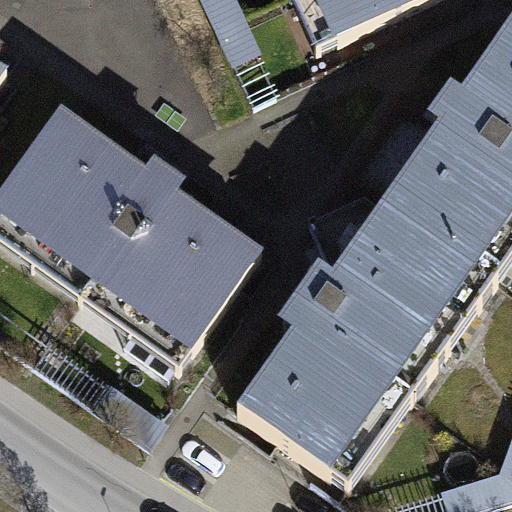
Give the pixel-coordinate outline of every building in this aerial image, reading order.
[(287,0),(318,70),(447,13),(440,0),(287,0)] [(441,163),(385,241),(493,318),(511,291),(511,63),(463,132),(451,124),(429,155),(441,163)] [(0,105),(13,88),(0,77),(0,105)] [(0,210),(0,247),(179,378),(187,367),(195,373),(270,272),(182,209),(190,198),(157,173),(149,185),(64,123),(0,210)] [(352,511),(493,318),(385,241),(332,313),(319,304),(279,359),(293,369),(237,446),(328,511),(337,511),(341,507),(347,511),(352,511)] [(511,442),(507,444),(511,463),(511,478),(451,495),(456,511),(501,511),(511,509),(511,442)]
